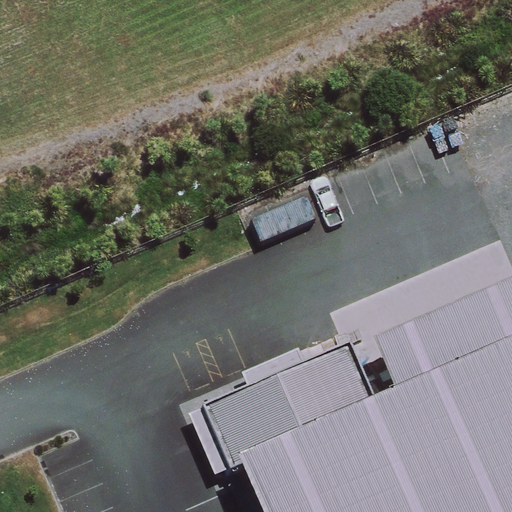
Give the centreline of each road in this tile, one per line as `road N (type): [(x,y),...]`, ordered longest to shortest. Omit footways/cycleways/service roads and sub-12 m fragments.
road 1 (track): [(0,188),(421,0)]
road 2 (unknown): [(85,511),(28,366)]
